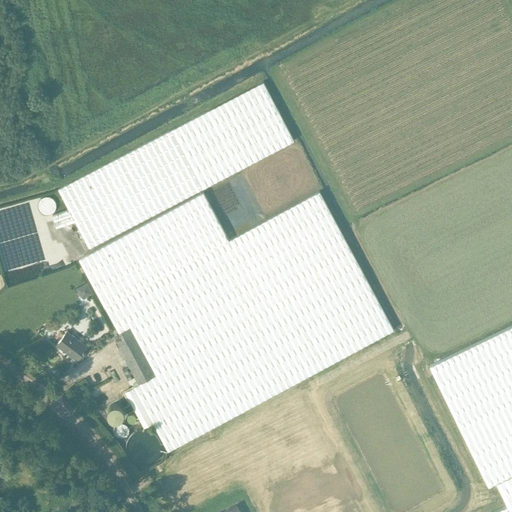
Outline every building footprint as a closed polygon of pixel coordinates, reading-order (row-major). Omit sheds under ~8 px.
[(69,209),(52,215),(56,227),(75,221),(89,247),(256,160),(292,141),(294,140),(263,81),(256,85),(70,182),(63,186),(58,188),(59,190),(66,205),(68,208),(69,209)] [(115,340),(128,364),(122,368),(128,379),(134,376),(138,383),(124,391),(144,427),(152,422),(168,451),(393,329),(319,191),(104,307),(121,337),(115,340)] [(78,287),(84,298),(94,292),(88,282),(78,287)] [(511,511),(511,324),(429,365),(466,440),(488,486),(496,482),(500,491),(507,505),(493,511),(511,511)] [(56,345),(76,360),(79,362),(86,353),(83,351),(87,346),(67,331),(56,345)] [(122,403),(115,413),(126,421),(133,411),(122,403)] [(240,511),(239,509),(236,503),(222,511),(221,511),(240,511)]
